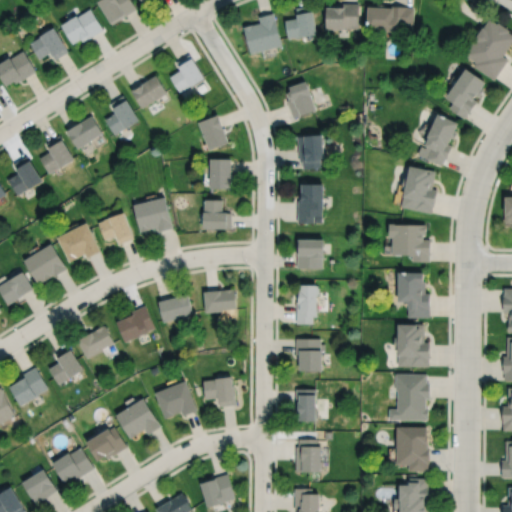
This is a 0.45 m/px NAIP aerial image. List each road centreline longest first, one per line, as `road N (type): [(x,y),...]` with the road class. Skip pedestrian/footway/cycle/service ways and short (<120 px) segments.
road 1 (residential): [(194,11),(249,99),(264,143),(262,511)]
road 2 (residential): [(465,511),(469,219),(487,159),(511,117)]
road 3 (residential): [(0,347),(141,270),(207,255),(265,254)]
road 4 (residential): [(212,0),(0,131)]
road 5 (residential): [(83,511),(195,446),(263,438)]
